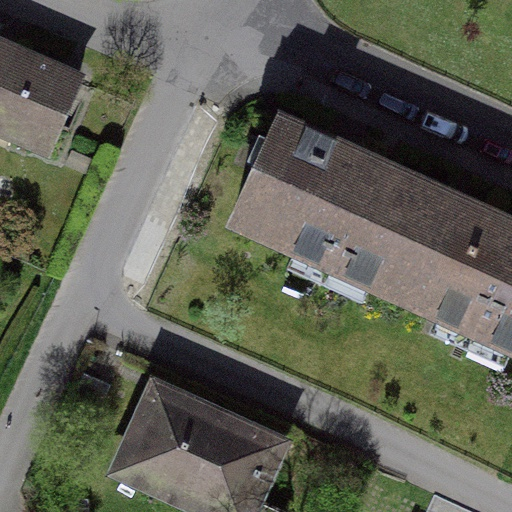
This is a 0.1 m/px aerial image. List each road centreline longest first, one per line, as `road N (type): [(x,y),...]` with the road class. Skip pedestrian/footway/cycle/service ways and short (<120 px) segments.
road 1 (residential): [(233,10),(511,137)]
road 2 (residential): [(51,0),(130,29),(197,35)]
